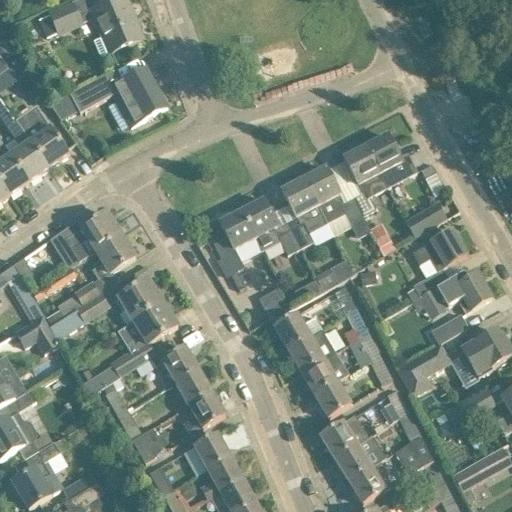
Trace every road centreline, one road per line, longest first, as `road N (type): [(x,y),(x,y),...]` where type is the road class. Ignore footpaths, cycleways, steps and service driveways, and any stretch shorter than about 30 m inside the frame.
road 1 (residential): [(304,511),(247,367),(130,171)]
road 2 (residential): [(511,257),(400,64)]
road 3 (residential): [(217,129),(400,64)]
road 4 (residential): [(0,256),(130,171)]
road 5 (residential): [(217,129),(172,0)]
